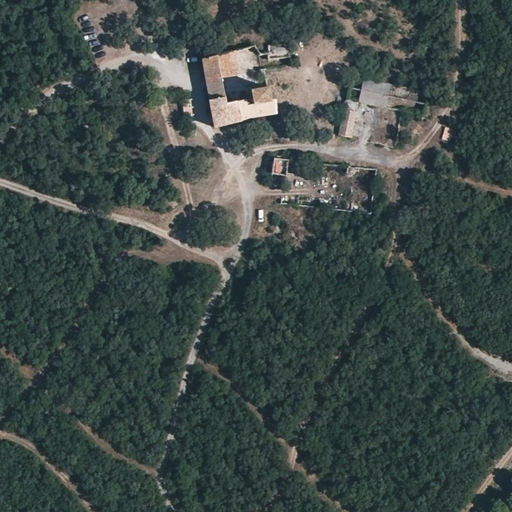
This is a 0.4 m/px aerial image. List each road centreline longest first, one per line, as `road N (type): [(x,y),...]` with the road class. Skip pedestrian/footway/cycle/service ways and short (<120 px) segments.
road 1 (track): [(173,511),(163,457),(195,342),(246,226),(247,202),(232,162),(188,85),(139,57),(0,115)]
road 2 (track): [(230,267),(140,224),(0,181)]
road 3 (track): [(96,511),(23,439),(0,428)]
